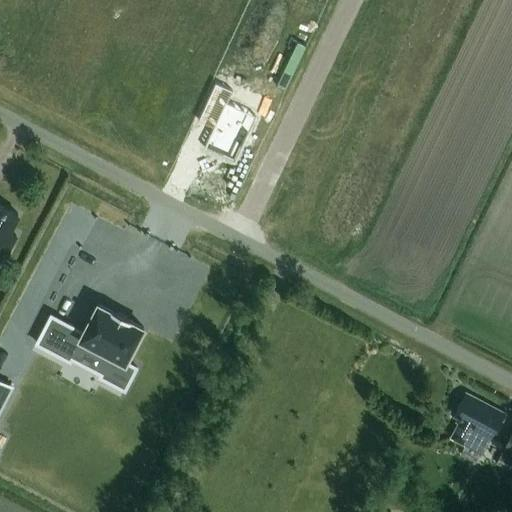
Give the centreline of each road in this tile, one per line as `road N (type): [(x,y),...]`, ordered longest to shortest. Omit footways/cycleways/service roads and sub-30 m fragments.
road 1 (unclassified): [(511,385),(235,240)]
road 2 (unclassified): [(235,240),(0,115)]
road 3 (residential): [(235,240),(347,0)]
